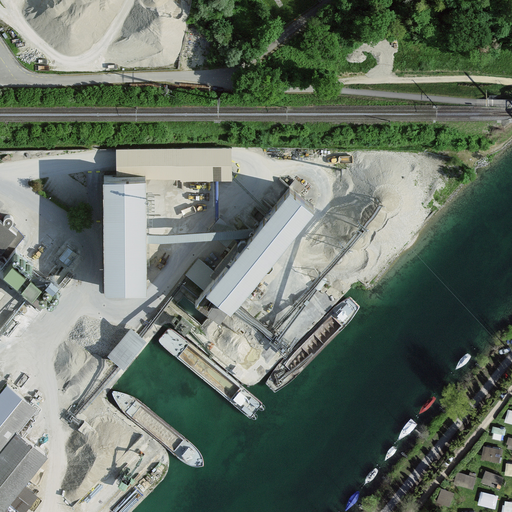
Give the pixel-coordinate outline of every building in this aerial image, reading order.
[(110,179),(111,291),(152,290),(151,177),(234,176),(234,151),(119,152),(119,179),(110,179)] [(299,189),(214,292),(239,312),(323,209),(299,189)] [(0,218),(0,249),(12,259),(8,264),(0,257),(0,274),(27,296),(7,321),(26,337),(65,288),(30,260),(38,250),(0,218)] [(184,294),(179,301),(190,308),(194,300),(184,294)] [(136,321),(112,348),(128,363),(152,336),(136,321)] [(39,409),(9,384),(0,395),(0,511),(7,511),(51,460),(19,433),(39,409)] [(502,460),(505,446),(486,443),(484,457),(502,460)] [(460,468),(456,482),(475,487),(479,473),(460,468)] [(484,480),(498,484),(502,473),(487,468),(484,480)] [(452,504),(458,490),(444,485),(439,499),(452,504)] [(497,506),(501,493),(484,488),(480,502),(497,506)] [(511,511),(511,500),(505,500),(503,511),(511,511)]
